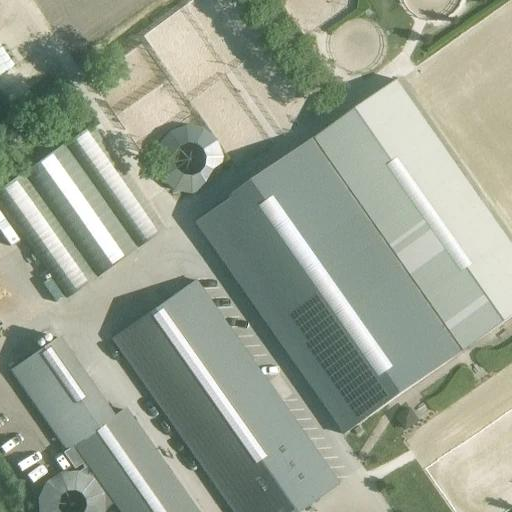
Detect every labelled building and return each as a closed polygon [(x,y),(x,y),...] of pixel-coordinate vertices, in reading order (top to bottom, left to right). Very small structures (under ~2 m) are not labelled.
[(12,9),(0,12),(0,34),(11,66),(32,59),(28,48),(16,52),(10,34),(19,31),(12,9)] [(195,223),(344,436),(511,317),(511,244),(397,81),(195,223)] [(141,234),(75,128),(55,140),(74,171),(80,167),(127,242),(141,234)] [(74,282),(2,178),(0,179),(0,205),(59,292),(74,282)] [(113,340),(233,511),(298,511),(337,484),(196,282),(113,340)] [(193,511),(123,410),(113,417),(58,339),(11,372),(66,451),(63,453),(74,470),(81,465),(84,468),(87,466),(119,511),(193,511)]
